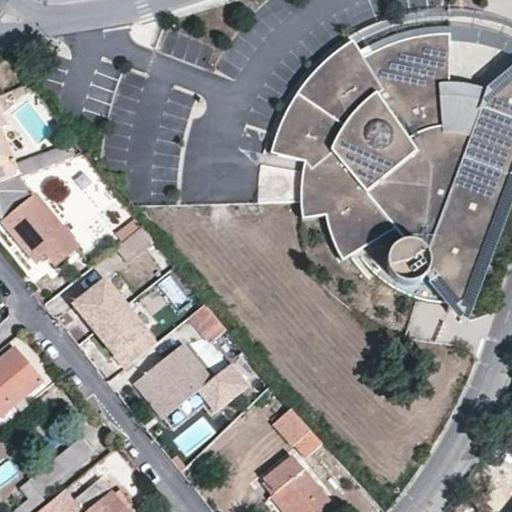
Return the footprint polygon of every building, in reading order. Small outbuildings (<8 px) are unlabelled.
[(511,191),(511,74),(485,96),(472,131),(461,128),(449,126),(449,90),(450,35),(439,35),(427,36),(404,41),(385,47),(363,58),(353,41),(333,55),(315,72),(304,85),(296,96),(288,110),(281,123),(276,136),(270,155),(304,163),(318,179),(300,194),(301,212),(302,220),(325,217),(328,232),(331,241),(342,262),(356,254),(365,265),(379,278),(395,290),(398,285),(409,287),(417,285),(425,279),(428,275),(453,304),(464,318),(511,191)] [(34,58),(31,48),(16,52),(19,62),(34,58)] [(472,131),(485,96),(466,92),(449,90),(449,126),(461,128),(472,131)] [(17,165),(2,129),(7,126),(0,107),(0,187),(23,179),(69,160),(64,147),(17,165)] [(318,179),(304,163),(301,178),(300,194),(318,179)] [(78,247),(23,179),(0,187),(0,218),(38,265),(47,257),(55,266),(78,247)] [(123,244),(142,228),(135,219),(115,235),(123,244)] [(128,264),(154,243),(142,228),(123,244),(116,249),(128,264)] [(453,304),(428,275),(425,279),(417,285),(409,287),(398,285),(395,290),(413,298),(424,301),(442,304),(453,304)] [(157,344),(105,279),(72,306),(125,370),(157,344)] [(409,331),(429,339),(440,312),(420,304),(409,331)] [(226,332),(205,305),(189,318),(210,345),(226,332)] [(212,380),(183,345),(134,384),(164,420),(199,392),(216,413),(249,386),(231,364),(212,380)] [(23,399),(43,383),(15,348),(0,360),(0,418),(15,406),(23,399)] [(21,413),(29,406),(23,399),(15,406),(21,413)] [(311,431),(291,409),(272,425),(292,448),(294,446),(311,431)] [(323,444),(311,431),(294,446),(306,460),(323,444)] [(42,497),(94,454),(81,438),(20,488),(29,499),(14,511),(31,511),(45,501),(42,497)] [(329,511),(334,508),(292,457),(263,480),(274,495),(288,511),(329,511)] [(0,485),(18,472),(9,459),(0,465),(0,485)] [(127,511),(101,480),(74,502),(83,511),(127,511)] [(83,511),(74,502),(65,491),(38,511),(83,511)] [(288,511),(274,495),(270,498),(280,511),(288,511)]
